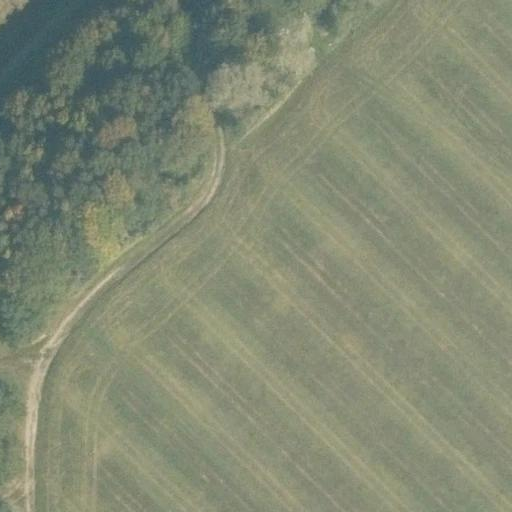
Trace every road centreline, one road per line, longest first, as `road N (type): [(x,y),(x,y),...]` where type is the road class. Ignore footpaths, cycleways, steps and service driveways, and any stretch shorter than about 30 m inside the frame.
road 1 (track): [(207,0),(217,164),(190,215),(126,259),(43,359),(32,511)]
road 2 (track): [(272,0),(356,79),(511,176)]
